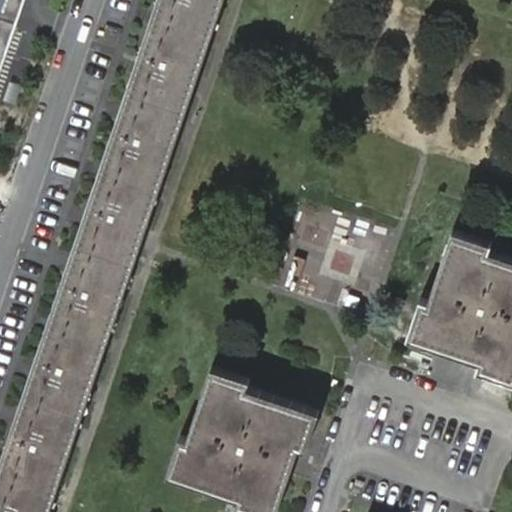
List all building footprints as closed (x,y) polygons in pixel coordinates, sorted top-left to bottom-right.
[(0,0),(0,79),(27,0),(0,0)] [(158,0),(159,1),(204,17),(209,0),(158,0)] [(204,17),(159,1),(150,27),(195,42),(204,17)] [(185,74),(195,42),(150,27),(139,58),(154,63),(132,126),(118,121),(107,153),(154,169),(164,137),(152,134),(159,114),(162,115),(171,88),(168,87),(174,71),(185,74)] [(154,63),(139,58),(118,121),(132,126),(154,63)] [(164,137),(185,74),(174,71),(168,87),(171,88),(162,115),(159,114),(152,134),(164,137)] [(154,169),(107,153),(98,180),(144,196),(154,169)] [(67,274),(56,305),(103,321),(113,290),(102,286),(108,268),(111,269),(120,242),(118,241),(123,224),(134,228),(144,196),(98,180),(88,212),(102,217),(81,278),(67,274)] [(88,212),(67,274),(81,278),(102,217),(88,212)] [(102,286),(113,290),(134,228),(123,224),(118,241),(120,242),(111,269),(108,268),(102,286)] [(453,226),(426,299),(419,296),(412,319),(407,335),(479,360),(476,367),(510,378),(511,378),(511,253),(489,246),(491,238),(459,227),(453,226)] [(47,330),(94,347),(103,321),(56,305),(47,330)] [(53,474),(63,443),(52,439),(58,421),(60,422),(69,393),(67,392),(72,376),(83,380),(94,347),(47,330),(36,364),(50,368),(30,432),(15,427),(5,457),(18,463),(3,507),(0,505),(0,511),(26,511),(32,498),(35,498),(43,471),(53,474)] [(36,364),(15,427),(30,432),(50,368),(36,364)] [(321,410),(248,386),(251,379),(217,367),(212,365),(187,437),(179,434),(169,466),(167,473),(239,498),(237,504),(258,511),(262,511),(278,511),(301,446),(309,449),(318,417),(321,410)] [(52,439),(63,443),(83,380),(72,376),(67,392),(69,393),(60,422),(58,421),(52,439)] [(5,457),(0,471),(0,505),(3,507),(18,463),(5,457)] [(39,511),(53,474),(43,471),(35,498),(32,498),(26,511),(39,511)]
